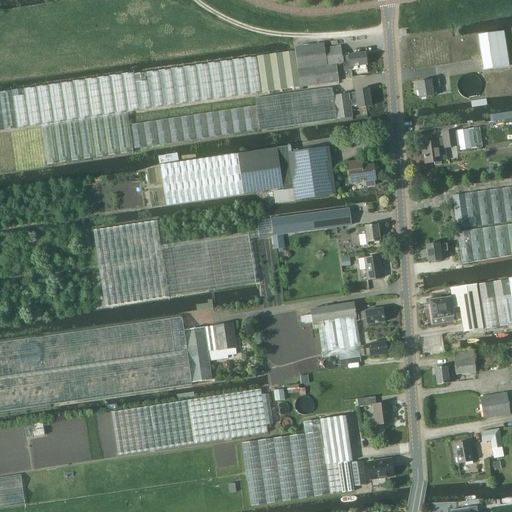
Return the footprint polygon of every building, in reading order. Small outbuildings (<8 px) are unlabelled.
[(478,35),(483,70),(509,66),(504,31),(478,35)] [(295,51),(256,57),(261,93),(300,87),(339,81),(336,64),(327,65),(325,48),(324,43),(294,47),(295,51)] [(340,46),(325,48),(327,65),(336,64),(343,63),(344,70),(351,69),(351,67),(367,65),(365,52),(348,55),(342,56),(340,46)] [(0,130),(41,125),(41,127),(127,115),(127,112),(261,93),(256,57),(134,74),(134,73),(0,92),(0,130)] [(458,82),(457,86),(458,90),(460,94),(463,96),(467,98),(472,98),(475,96),(479,94),(481,90),(481,86),(481,82),(479,78),(475,75),(472,74),(467,74),(463,75),(460,78),(458,82)] [(433,88),(442,87),(441,80),(419,83),(421,99),(434,97),(433,88)] [(129,125),(127,115),(41,127),(47,165),(133,152),(132,148),(337,119),(352,117),(349,93),(334,96),(332,87),(255,98),(256,106),(129,125)] [(360,107),(372,105),(369,90),(350,93),(352,106),(360,105),(360,107)] [(479,127),(457,130),(459,146),(460,150),(482,147),(479,127)] [(443,140),(423,142),(426,163),(436,162),(436,165),(442,164),(442,160),(440,148),(446,147),(457,146),(459,146),(457,130),(455,131),(455,132),(442,133),(443,140)] [(288,147),(237,154),(161,166),(167,205),(243,194),(243,195),(283,189),(283,190),(273,191),(275,204),(335,195),(328,146),(289,152),(288,147)] [(375,165),(363,167),(362,161),(348,164),(350,176),(351,176),(353,183),(367,181),(368,187),(376,186),(375,180),(377,179),(375,165)] [(511,186),(452,195),(457,229),(511,221),(511,186)] [(349,209),(318,213),(320,229),(351,225),(349,209)] [(273,235),(283,234),(320,229),(318,213),(257,221),(258,229),(258,231),(161,245),(157,221),(94,231),(105,306),(169,297),(169,296),(256,283),(249,239),(273,235)] [(511,255),(511,224),(457,232),(461,264),(511,255)] [(366,227),(358,228),(359,236),(360,246),(368,245),(368,243),(369,243),(381,242),(378,225),(366,226),(366,227)] [(283,234),(273,235),(275,249),(285,248),(283,234)] [(439,244),(439,243),(427,245),(430,262),(443,260),(441,251),(448,250),(447,243),(439,244)] [(368,280),(383,278),(380,256),(365,258),(368,280)] [(342,266),(351,265),(350,257),(341,258),(342,266)] [(511,277),(508,278),(509,279),(476,285),(475,285),(481,330),(483,330),(511,325),(511,277)] [(452,297),(453,306),(453,308),(459,307),(463,333),(481,330),(475,285),(450,289),(452,297)] [(450,295),(429,299),(433,319),(434,319),(447,316),(453,315),(452,306),(450,297),(450,295)] [(310,309),(311,315),(312,322),(356,317),(354,302),(310,309)] [(358,311),(360,319),(367,318),(368,324),(385,321),(383,308),(358,311)] [(184,330),(182,317),(0,342),(0,411),(192,385),(192,383),(213,380),(210,361),(228,359),(227,356),(236,354),(235,347),(237,347),(233,322),(217,325),(204,327),(184,330)] [(323,358),(339,355),(360,352),(364,352),(363,349),(363,345),(361,346),(356,317),(312,322),(312,323),(313,329),(318,329),(322,352),(323,358)] [(369,343),(370,348),(363,349),(364,352),(364,355),(371,354),(371,355),(388,353),(386,341),(369,343)] [(447,366),(436,368),(437,385),(450,384),(449,374),(457,374),(457,375),(476,373),(474,359),(473,350),(453,353),(454,361),(455,361),(456,367),(448,368),(447,366)] [(339,355),(341,366),(361,363),(360,352),(339,355)] [(229,361),(222,362),(223,369),(230,368),(229,361)] [(308,375),(300,375),(301,384),(309,383),(308,375)] [(299,388),(299,384),(299,383),(287,385),(288,393),(299,392),(300,396),(306,395),(305,387),(299,388)] [(268,393),(262,394),(261,389),(111,412),(118,456),(268,433),(266,425),(273,424),(268,393)] [(275,401),(285,399),(283,390),(273,391),(275,401)] [(510,416),(507,394),(480,398),(483,420),(510,416)] [(392,424),(389,404),(377,406),(376,406),(375,397),(358,399),(359,407),(373,405),(376,426),(377,426),(392,424)] [(362,461),(350,462),(350,461),(352,461),(345,416),(319,419),(303,422),(305,434),(241,443),(250,507),(355,491),(354,486),(366,485),(362,461)] [(492,450),(501,448),(503,448),(499,429),(481,432),(483,443),(490,441),(492,450)] [(454,442),(470,439),(469,434),(453,438),(454,442)] [(470,442),(455,444),(458,463),(473,461),(470,442)] [(370,479),(385,477),(394,476),(391,459),(368,462),(370,479)] [(499,461),(490,462),(492,469),(500,468),(499,461)] [(0,507),(25,504),(21,475),(0,477),(0,507)]
